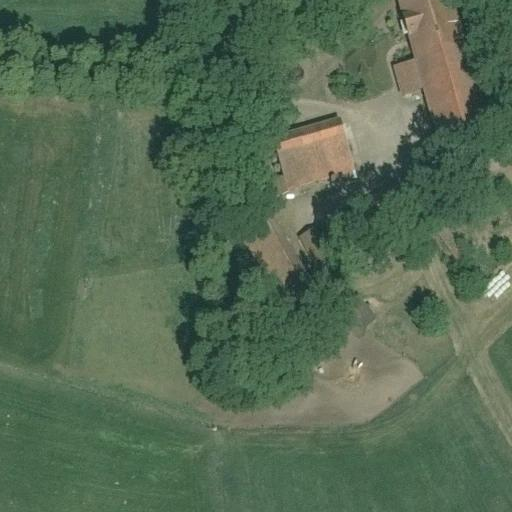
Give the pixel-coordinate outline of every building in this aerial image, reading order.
[(443,0),(404,0),(423,67),(401,73),(409,101),(430,95),(443,141),(481,131),(443,0)] [(344,114),(269,136),(282,182),(333,167),(336,180),(361,172),(344,114)] [(398,183),(337,217),(350,239),(411,205),(398,183)] [(306,279),(264,206),(235,223),(276,296),(306,279)] [(372,318),(355,298),(344,308),(361,327),(372,318)]
